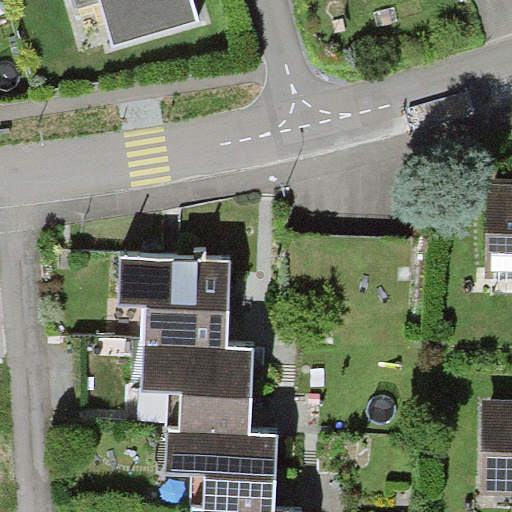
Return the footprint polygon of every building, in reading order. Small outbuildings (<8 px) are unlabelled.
[(98,0),(112,49),(199,24),(192,0),(98,0)] [(511,172),(489,172),(487,263),(511,264),(511,172)] [(413,233),(293,228),(289,305),(410,310),(413,233)] [(230,251),(121,247),(120,291),(149,292),(145,375),(170,376),(167,454),(197,455),(194,511),(296,511),(296,507),(272,507),(275,428),(248,427),(252,336),(227,335),(230,251)] [(511,389),(486,389),(485,484),(511,484),(511,389)]
